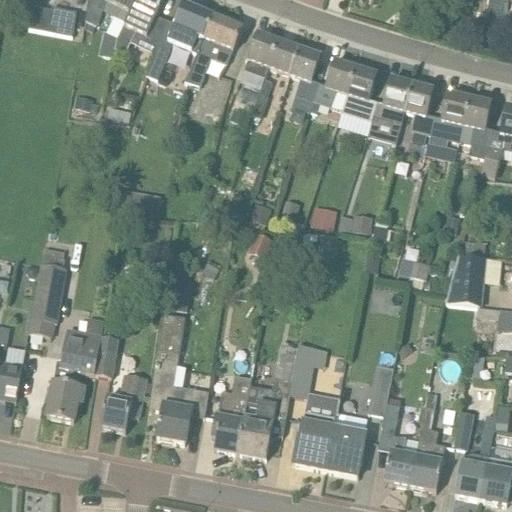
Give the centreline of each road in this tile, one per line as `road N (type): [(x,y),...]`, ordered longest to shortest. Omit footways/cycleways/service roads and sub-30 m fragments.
road 1 (residential): [(511,75),(262,0)]
road 2 (residential): [(313,511),(140,480)]
road 3 (residential): [(140,480),(0,452)]
